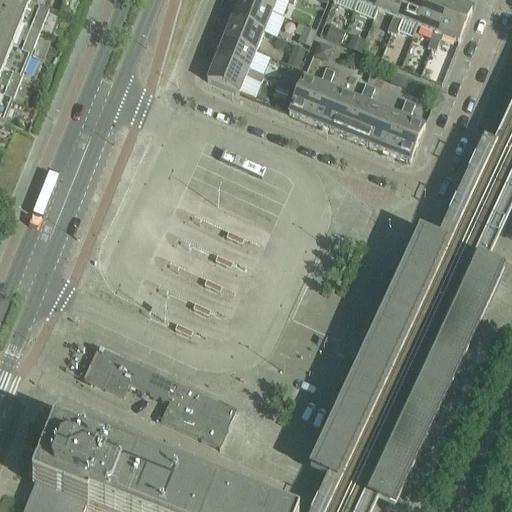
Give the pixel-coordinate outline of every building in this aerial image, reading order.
[(8,0),(0,0),(0,23),(39,39),(49,15),(35,10),(8,0)] [(8,0),(35,10),(39,0),(8,0)] [(278,0),(241,0),(240,4),(272,18),(278,2),(278,0)] [(354,16),(360,0),(335,0),(333,7),(354,16)] [(378,15),(383,0),(360,0),(354,16),(374,24),(378,15)] [(383,0),(378,15),(393,21),(390,28),(398,32),(401,24),(398,23),(406,0),(383,0)] [(398,32),(398,33),(414,40),(418,31),(430,0),(406,0),(398,23),(401,24),(398,32)] [(438,39),(451,7),(433,0),(430,0),(418,31),(434,37),(438,39)] [(272,18),(240,4),(232,24),(264,38),(262,42),(270,45),(273,37),(265,34),(272,18)] [(459,47),(472,15),(451,7),(438,39),(442,40),(459,47)] [(0,23),(0,49),(30,61),(39,39),(0,23)] [(264,38),(232,24),(224,45),(256,58),(262,42),(264,38)] [(390,28),(387,36),(392,38),(395,39),(398,33),(398,32),(390,28)] [(439,48),(442,40),(438,39),(434,37),(431,45),(439,48)] [(256,58),(224,45),(216,65),(247,78),(246,82),(254,85),(257,77),(249,74),(256,58)] [(439,48),(431,45),(428,53),(436,56),(439,48)] [(0,49),(0,75),(21,84),(30,61),(0,49)] [(247,78),(216,65),(207,86),(239,98),(246,82),(247,78)] [(385,115),(328,92),(334,77),(326,74),(320,89),(303,82),(288,118),(371,151),(385,115)] [(0,75),(0,100),(12,106),(21,84),(0,75)] [(265,80),(257,77),(254,85),(261,88),(265,80)] [(375,93),(366,89),(361,101),(371,105),(375,93)] [(0,100),(0,127),(3,129),(12,106),(0,100)] [(406,106),(401,117),(411,120),(415,109),(406,106)] [(389,159),(405,123),(385,115),(371,151),(389,159)] [(410,167),(425,131),(405,123),(389,159),(410,167)] [(342,408),(341,407),(308,478),(382,511),(395,511),(425,446),(424,446),(460,370),(461,370),(502,281),(417,241),(376,331),(378,332),(342,408)] [(236,417),(100,354),(86,384),(124,402),(130,390),(170,408),(161,427),(219,454),(236,417)] [(125,443),(118,440),(113,452),(100,447),(100,446),(93,443),(93,444),(88,442),(87,445),(58,434),(55,433),(51,443),(50,443),(47,450),(48,450),(40,470),(39,470),(36,477),(37,477),(33,488),(36,489),(33,496),(26,511),(86,511),(91,501),(96,503),(94,508),(103,511),(262,511),(260,511),(261,510),(254,508),(253,508),(234,501),(234,500),(227,497),(227,498),(207,490),(207,489),(200,486),(200,487),(180,479),(180,478),(173,476),(153,468),(154,468),(147,465),(146,466),(133,461),(138,448),(131,446),(132,445),(125,442),(125,443)]
